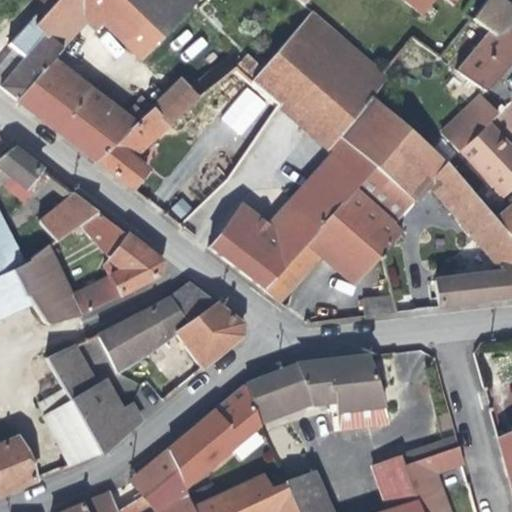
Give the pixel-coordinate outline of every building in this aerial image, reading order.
[(37,25),(55,44),(89,8),(80,0),(61,0),(53,9),(41,20),(37,25)] [(44,0),(53,9),(61,0),(44,0)] [(80,0),(89,8),(140,61),(184,19),(165,0),(80,0)] [(165,0),(184,19),(202,0),(165,0)] [(293,0),(304,9),(312,0),(293,0)] [(427,0),(404,0),(418,12),(413,18),(421,25),(433,12),(425,3),(427,0)] [(511,9),(500,0),(486,0),(471,19),(488,32),(493,37),(509,27),(511,23),(511,9)] [(0,86),(9,94),(17,100),(45,67),(60,49),(55,44),(37,25),(41,20),(38,16),(10,44),(16,51),(24,58),(0,86)] [(386,76),(313,17),(261,72),(252,82),(281,106),(332,150),(342,137),(373,100),(390,81),(386,76)] [(493,37),(488,32),(453,69),(482,91),(494,77),(501,69),(511,56),(511,23),(509,27),(493,37)] [(252,82),(261,72),(240,50),(231,59),(235,68),(252,82)] [(16,51),(0,69),(0,86),(24,58),(16,51)] [(235,68),(231,59),(219,68),(225,76),(235,68)] [(17,100),(56,131),(82,95),(45,67),(17,100)] [(281,106),(252,82),(235,68),(225,76),(207,89),(194,99),(168,127),(178,136),(183,130),(222,159),(237,171),(254,147),(258,139),(281,106)] [(202,81),(207,89),(225,76),(219,68),(202,81)] [(166,125),(168,127),(194,99),(207,89),(202,81),(190,90),(182,81),(153,109),(166,125)] [(73,144),(98,163),(137,123),(153,109),(143,97),(121,125),(82,95),(56,131),(73,144)] [(478,95),(426,148),(446,167),(458,153),(487,123),(497,114),(478,95)] [(426,148),(373,100),(342,137),(354,147),(376,166),(414,199),(428,184),(446,167),(426,148)] [(137,123),(152,138),(166,125),(153,109),(137,123)] [(120,180),(131,189),(146,170),(131,157),(152,138),(137,123),(98,163),(120,180)] [(511,148),(510,147),(487,123),(458,153),(504,197),(511,188),(511,148)] [(354,147),(342,137),(332,150),(343,159),(354,147)] [(258,139),(254,147),(259,150),(263,143),(258,139)] [(36,167),(10,147),(0,156),(0,272),(8,268),(25,258),(24,255),(29,252),(26,248),(21,251),(20,250),(12,254),(0,229),(0,183),(9,177),(30,194),(46,175),(36,167)] [(376,166),(354,147),(343,159),(300,207),(322,227),(376,166)] [(165,216),(182,228),(230,183),(237,171),(222,159),(165,216)] [(412,201),(414,199),(376,166),(322,227),(300,252),(285,267),(264,291),(278,302),(322,252),(339,266),(355,281),(382,252),(389,244),(401,231),(399,230),(392,223),(412,201)] [(467,191),(446,167),(428,184),(448,208),(467,191)] [(511,257),(511,243),(491,220),(467,191),(448,208),(500,268),(511,257)] [(94,211),(69,193),(35,222),(42,231),(49,239),(72,225),(94,211)] [(392,223),(399,230),(404,225),(401,223),(416,206),(412,201),(392,223)] [(511,202),(491,220),(511,243),(511,202)] [(276,233),(300,252),(322,227),(300,207),(276,233)] [(242,274),(264,291),(285,267),(258,246),(248,239),(262,223),(243,208),(210,250),(242,274)] [(108,223),(94,211),(72,225),(87,236),(108,223)] [(124,234),(108,223),(87,236),(105,259),(124,234)] [(258,246),(285,267),(300,252),(276,233),(262,223),(248,239),(258,246)] [(49,239),(42,231),(32,238),(37,247),(49,239)] [(146,251),(124,234),(105,259),(118,270),(68,292),(72,301),(77,312),(110,296),(157,274),(159,261),(146,251)] [(389,244),(382,252),(384,265),(396,252),(389,244)] [(25,258),(8,268),(20,289),(46,275),(32,250),(29,252),(24,255),(25,258)] [(511,257),(500,268),(504,273),(511,282),(511,257)] [(385,268),(387,279),(395,278),(394,267),(385,268)] [(0,306),(23,296),(20,289),(8,268),(0,272),(0,306)] [(497,301),(511,299),(511,282),(504,273),(484,275),(496,293),(497,301)] [(46,275),(20,289),(23,296),(26,295),(41,322),(47,324),(68,316),(62,305),(46,275)] [(454,306),(497,301),(496,293),(484,275),(395,287),(398,313),(454,306)] [(185,281),(166,296),(187,312),(203,295),(185,281)] [(363,318),(393,314),(390,293),(361,297),(361,304),(363,318)] [(166,296),(84,338),(90,348),(95,345),(101,357),(107,355),(116,372),(164,340),(162,338),(167,334),(184,353),(179,357),(196,373),(221,352),(240,337),(239,323),(203,295),(187,312),(166,296)] [(72,301),(62,305),(68,316),(77,312),(72,301)] [(319,323),(363,318),(361,304),(317,310),(319,323)] [(162,338),(164,340),(179,357),(184,353),(167,334),(162,338)] [(42,357),(55,351),(50,343),(38,349),(42,357)] [(94,386),(70,345),(55,351),(42,357),(61,390),(67,402),(94,386)] [(328,360),(331,388),(331,390),(337,390),(339,411),(341,411),(385,406),(368,357),(350,358),(328,360)] [(301,364),(312,391),(331,388),(328,360),(301,364)] [(244,387),(255,412),(312,391),(301,364),(250,383),(244,387)] [(112,418),(94,386),(67,402),(69,405),(97,454),(112,442),(135,423),(144,415),(140,408),(133,411),(129,405),(112,418)] [(203,420),(165,451),(177,480),(255,414),(255,412),(244,387),(203,420)] [(69,405),(67,402),(61,390),(38,404),(44,418),(46,419),(69,405)] [(97,454),(69,405),(46,419),(44,418),(42,419),(65,467),(97,454)] [(390,419),(385,406),(341,411),(342,429),(385,426),(384,420),(390,419)] [(511,429),(496,437),(511,495),(511,429)] [(404,459),(406,466),(458,449),(455,437),(401,453),(404,459)] [(13,438),(0,443),(0,493),(10,489),(30,481),(13,438)] [(418,501),(422,511),(447,511),(442,497),(434,474),(462,465),(458,449),(406,466),(418,501)] [(131,482),(153,509),(182,492),(177,480),(165,451),(130,481),(131,482)] [(392,463),(404,459),(401,453),(390,458),(392,463)] [(382,473),(406,466),(404,459),(392,463),(390,458),(378,462),(382,473)] [(393,509),(418,501),(406,466),(382,473),(393,509)] [(186,501),(190,511),(300,511),(296,502),(285,483),(273,486),(266,470),(237,481),(186,501)] [(285,483),(296,502),(324,491),(316,472),(285,483)] [(296,502),(300,511),(333,511),(324,491),(296,502)] [(82,503),(84,511),(115,511),(107,492),(95,497),(82,503)] [(148,511),(190,511),(186,501),(182,492),(153,509),(148,511)] [(422,511),(418,501),(393,509),(382,511),(422,511)] [(64,511),(61,511),(84,511),(82,503),(64,511)]
